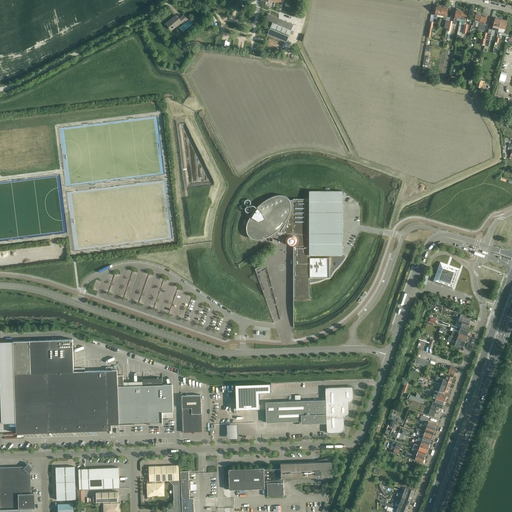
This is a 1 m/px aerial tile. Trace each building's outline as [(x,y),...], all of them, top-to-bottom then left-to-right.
[(437,16),(440,17),(443,6),(436,5),(434,17),(436,18),(437,16)] [(443,6),(440,17),(440,19),(443,19),(446,20),(448,7),(443,6)] [(457,20),(460,20),(462,10),(456,9),(453,23),(456,24),(457,20)] [(462,10),(460,20),(459,23),(465,24),(468,11),(462,10)] [(476,13),(472,25),(478,27),(478,25),(481,14),(476,13)] [(291,30),(293,24),(268,14),(265,19),(273,23),(291,30)] [(481,14),(478,25),(482,26),(482,28),(484,28),(487,15),(481,14)] [(173,18),(166,23),(171,29),(176,25),(177,26),(181,23),(182,24),(188,18),(186,16),(185,17),(183,15),(179,19),(176,15),(173,18)] [(495,18),(491,30),(498,32),(499,28),(501,20),(495,18)] [(291,30),(273,23),(268,34),(287,41),(291,30)] [(424,56),(421,73),(428,74),(429,64),(427,63),(430,47),(426,47),(424,56)] [(482,88),(483,81),(477,79),(475,86),(482,88)] [(342,191),(330,191),(329,188),(325,188),(325,191),(309,191),(309,198),(293,198),(293,200),(290,200),(289,199),(288,197),(286,196),(284,195),(280,195),(277,195),(274,196),(270,197),(267,199),(264,201),(262,202),(259,205),(257,207),(256,208),(255,209),(253,211),(251,214),(250,216),(249,218),(248,220),(247,222),(247,224),(247,226),(246,229),(247,232),(248,234),(249,236),(250,237),(252,238),(254,239),(257,239),(260,239),(262,239),(265,238),(266,237),(269,236),(278,238),(285,239),(285,241),(286,243),(287,245),(289,246),(291,246),(292,246),(293,246),(293,255),(293,279),(310,279),(310,277),(330,277),(330,257),(310,257),(310,254),(342,254),(342,191)] [(452,287),(458,269),(441,263),(435,280),(452,287)] [(456,322),(455,326),(456,326),(460,328),(469,331),(469,330),(470,325),(468,325),(470,320),(460,316),(458,321),(457,323),(456,322)] [(452,325),(451,327),(454,328),(453,331),(467,336),(469,331),(460,328),(456,326),(455,326),(452,325)] [(453,331),(451,336),(465,341),(467,336),(453,331)] [(449,335),(447,340),(451,341),(450,344),(460,347),(461,345),(463,346),(465,341),(451,336),(449,335)] [(73,339),(0,341),(0,409),(0,417),(21,416),(22,427),(22,433),(111,430),(111,424),(119,424),(118,386),(117,370),(112,370),(112,367),(106,367),(106,370),(85,371),(85,368),(74,368),(73,339)] [(416,356),(414,362),(424,366),(426,359),(416,356)] [(444,376),(443,379),(451,382),(453,377),(441,372),(440,375),(444,376)] [(435,379),(442,382),(441,384),(449,387),(451,382),(443,379),(436,376),(435,379)] [(259,404),(259,392),(271,392),(271,383),(236,384),(236,409),(239,409),(240,409),(260,408),(259,404)] [(439,383),(436,390),(446,394),(447,392),(448,392),(449,387),(441,384),(439,383)] [(163,425),(162,412),(173,411),(172,384),(118,386),(119,424),(136,423),(163,425)] [(325,387),(325,399),(265,402),(266,422),(274,422),(292,421),(301,421),(301,423),(326,422),(327,432),(339,432),(341,432),(342,431),(343,430),(344,429),(344,428),(344,427),(344,417),(345,417),(346,416),(347,415),(348,414),(349,413),(349,412),(348,402),(350,401),(351,401),(352,400),(353,399),(353,398),(353,396),(353,386),(338,387),(325,387)] [(435,391),(433,397),(436,398),(435,402),(443,404),(444,401),(445,400),(446,400),(446,398),(445,398),(446,395),(435,391)] [(192,432),(202,432),(201,400),(201,395),(182,395),(183,432),(192,432)] [(419,420),(424,422),(423,425),(426,426),(435,429),(436,424),(428,421),(429,417),(421,414),(419,420)] [(423,425),(420,423),(419,426),(426,428),(425,431),(433,433),(435,429),(426,426),(423,425)] [(238,438),(237,424),(226,425),(226,439),(238,438)] [(416,430),(420,431),(419,434),(431,438),(433,433),(425,431),(416,428),(416,430)] [(422,438),(421,440),(429,443),(431,438),(419,434),(416,433),(416,434),(416,436),(422,438)] [(428,448),(429,443),(421,440),(416,438),(415,441),(420,443),(420,445),(428,448)] [(428,448),(420,445),(414,443),(413,446),(419,448),(418,450),(426,453),(428,448)] [(413,454),(424,458),(426,453),(418,450),(412,448),(411,451),(414,452),(413,454)] [(408,452),(406,455),(410,457),(410,458),(423,462),(424,458),(413,454),(408,452)] [(281,478),(283,478),(332,476),(332,461),(331,461),(331,458),(314,462),(281,463),(281,469),(281,478)] [(33,468),(27,463),(24,466),(0,466),(0,511),(31,511),(31,508),(34,508),(33,493),(30,493),(30,471),(33,468)] [(162,481),(169,480),(179,480),(179,465),(149,466),(149,481),(150,481),(162,481)] [(57,500),(76,499),(75,466),(56,467),(57,500)] [(79,488),(82,488),(119,487),(119,483),(118,467),(93,468),(78,469),(79,488)] [(281,469),(264,469),(264,468),(229,469),(229,489),(265,488),(264,486),(267,486),(268,496),(284,496),(283,478),(281,478),(281,469)] [(182,511),(194,511),(194,497),(190,498),(189,473),(189,471),(181,471),(182,511)] [(180,511),(179,480),(169,480),(173,484),(174,506),(167,506),(167,511),(180,511)] [(150,481),(150,483),(147,484),(148,496),(154,495),(154,494),(162,494),(162,488),(164,488),(163,483),(162,483),(162,481),(150,481)] [(397,484),(396,486),(402,488),(401,491),(403,492),(412,495),(413,490),(397,484)] [(106,502),(116,501),(119,501),(118,498),(118,495),(118,491),(96,492),(96,502),(106,502)] [(397,493),(396,495),(398,495),(410,500),(412,495),(403,492),(402,494),(397,493)] [(398,495),(396,500),(408,505),(410,500),(398,495)] [(396,500),(394,505),(398,506),(406,510),(408,505),(396,500)] [(116,501),(106,502),(106,504),(103,504),(103,511),(120,511),(120,503),(116,503),(116,501)] [(385,502),(384,505),(394,508),(392,511),(395,511),(396,511),(397,511),(405,511),(406,510),(398,506),(394,505),(386,502),(385,502)] [(58,511),(73,511),(73,503),(58,504),(58,511)]
